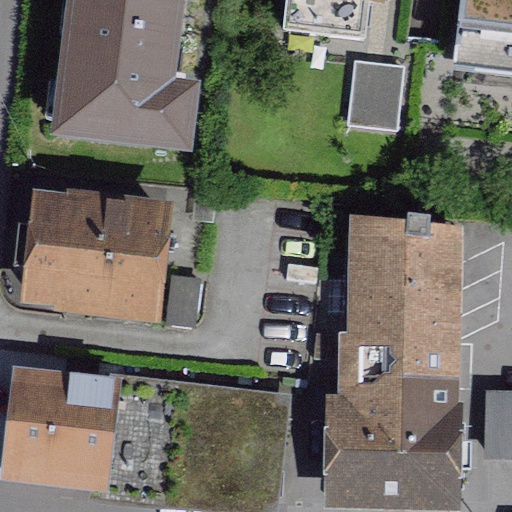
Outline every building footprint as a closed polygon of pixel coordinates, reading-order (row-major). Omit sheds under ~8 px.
[(184,0),(182,0),(66,0),(51,134),(193,151),(201,80),(175,77),(184,0)] [(385,0),(283,0),(284,2),(384,11),(385,0)] [(511,0),(472,0),(468,42),(511,47),(511,0)] [(353,117),(397,125),(407,65),(363,58),(353,117)] [(174,227),(36,210),(22,322),(160,339),(174,227)] [(461,511),(474,242),(348,236),(335,511),(461,511)] [(275,511),(289,397),(13,365),(0,473),(0,483),(243,511),(275,511)] [(511,454),(511,383),(490,383),(488,453),(511,454)]
